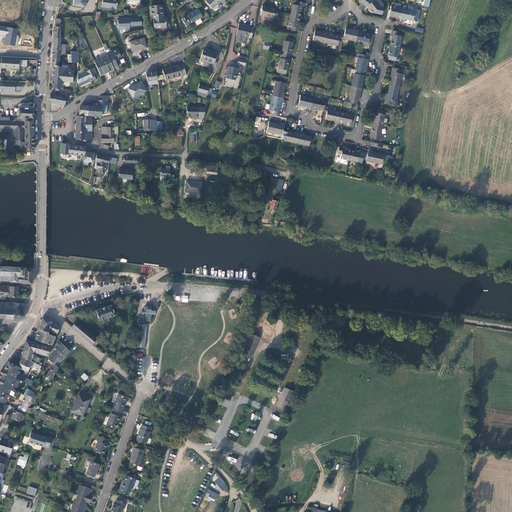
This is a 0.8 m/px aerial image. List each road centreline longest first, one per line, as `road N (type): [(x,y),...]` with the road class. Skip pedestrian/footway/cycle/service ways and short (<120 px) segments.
road 1 (residential): [(347,6),(380,21),(375,97),(360,109),(356,137),(313,129),(288,112),(309,20),(328,20)]
road 2 (residential): [(66,109),(69,140),(106,152),(187,155),(283,172)]
road 3 (residential): [(247,0),(66,109)]
road 4 (residential): [(143,390),(249,510)]
road 5 (secondary): [(36,305),(42,156)]
road 6 (residential): [(36,305),(143,390)]
road 7 (residential): [(143,390),(97,511)]
